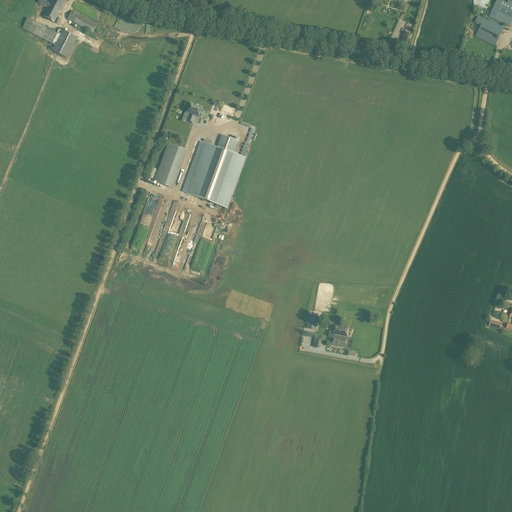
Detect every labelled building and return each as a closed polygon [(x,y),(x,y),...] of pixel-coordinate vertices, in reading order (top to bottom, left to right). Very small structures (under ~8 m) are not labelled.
[(57,17),(66,1),(64,0),(52,0),(51,3),(44,0),(40,0),(38,3),(48,8),(44,17),(58,24),(61,19),(57,17)] [(489,1),(489,0),(473,0),(473,1),(473,2),(473,3),(473,4),(473,5),(474,6),(475,7),(476,8),(477,9),(478,10),(480,10),(481,10),(482,10),(484,10),(485,9),(486,9),(487,8),(488,7),(489,5),(489,4),(489,3),(489,1)] [(496,0),(489,17),(509,27),(511,20),(511,2),(510,7),(507,5),(509,0),(496,0)] [(93,33),(98,24),(72,11),(68,20),(93,33)] [(494,46),(503,28),(478,15),(469,34),(494,46)] [(57,33),(28,19),(23,29),(54,45),(51,51),(67,59),(77,38),(59,29),(57,33)] [(408,47),(412,35),(403,33),(400,45),(408,47)] [(195,105),(190,103),(187,113),(192,114),(191,117),(189,117),(186,123),(193,125),(196,116),(199,117),(202,108),(198,106),(198,105),(195,104),(195,105)] [(234,154),(238,141),(221,135),(216,147),(204,143),(186,194),(228,209),(246,158),(234,154)] [(173,189),(187,151),(167,144),(154,182),(173,189)] [(319,316),(308,314),(307,322),(317,324),(319,316)] [(500,330),(502,323),(491,320),(489,327),(500,330)] [(334,335),(347,337),(348,327),(335,325),(334,335)] [(348,337),(347,337),(334,335),(332,345),(346,348),(348,337)] [(321,339),(314,338),(313,347),(319,348),(321,339)]
